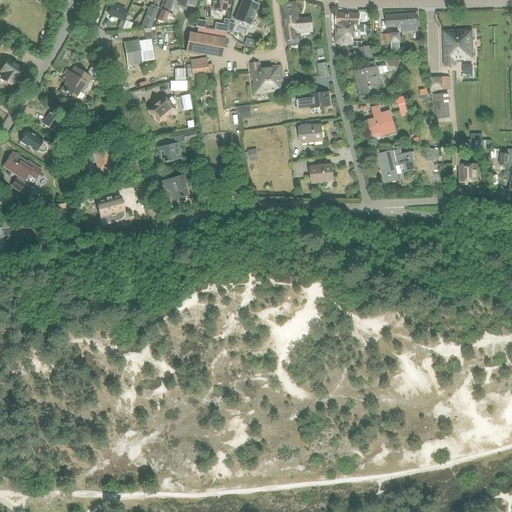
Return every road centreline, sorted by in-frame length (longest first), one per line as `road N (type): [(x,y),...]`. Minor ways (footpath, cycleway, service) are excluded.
road 1 (residential): [(69,17),(104,45),(160,232),(245,207),(364,208)]
road 2 (residential): [(327,0),(332,76),(364,208)]
road 3 (residential): [(364,208),(461,201),(511,208)]
road 4 (unclassified): [(0,137),(69,17)]
